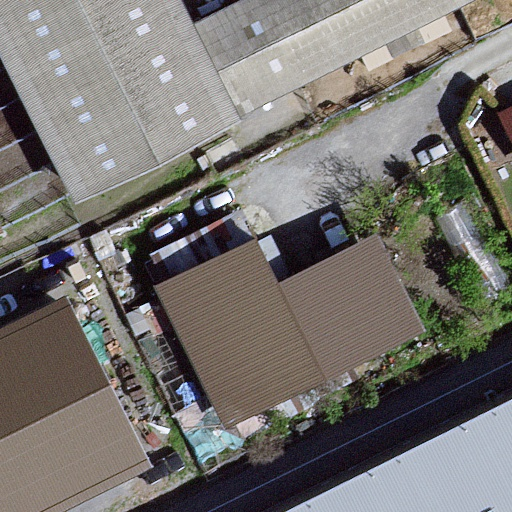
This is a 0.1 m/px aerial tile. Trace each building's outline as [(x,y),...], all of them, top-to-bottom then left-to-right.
[(229,0),(193,18),(184,0),(0,0),(0,39),(77,191),(454,0),(229,0)] [(511,82),(497,88),(511,129),(511,82)] [(256,236),(155,287),(224,425),(422,327),(374,229),(277,277),(256,236)] [(53,291),(0,317),(0,511),(28,511),(136,459),(53,291)] [(511,511),(511,389),(261,511),(511,511)]
